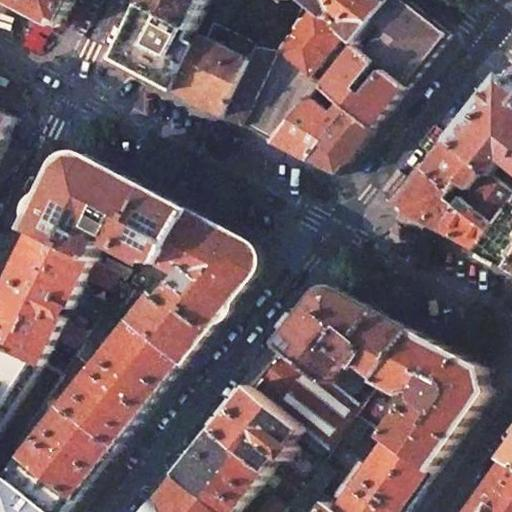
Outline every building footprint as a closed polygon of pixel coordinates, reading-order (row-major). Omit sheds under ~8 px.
[(10,0),(59,26),(68,22),(78,0),(10,0)] [(150,0),(148,5),(199,31),(213,5),(223,10),(227,0),(150,0)] [(396,0),(309,0),(308,1),(316,8),(331,20),(338,11),(350,21),(343,30),(348,34),(361,44),(384,16),(396,0)] [(454,35),(410,0),(396,0),(384,16),(396,26),(372,54),(412,88),(454,35)] [(148,5),(125,58),(183,92),(210,36),(199,31),(148,5)] [(329,59),(348,34),(343,30),(331,20),(316,8),(308,19),(306,18),(290,38),(292,40),(283,51),(316,78),(329,59)] [(229,117),(262,47),(262,46),(245,38),(238,52),(225,45),(233,31),(217,22),(210,36),(183,92),(229,117)] [(316,78),(283,51),(262,47),(229,117),(277,141),(314,97),(324,85),(316,78)] [(379,129),(412,88),(372,54),(364,47),(330,90),(339,97),(379,129)] [(507,159),(511,162),(511,81),(505,75),(453,139),(496,174),(507,159)] [(334,114),(314,97),(277,141),(313,160),(325,141),(332,147),(319,164),(342,176),(379,129),(339,97),(336,102),(340,106),(334,114)] [(0,163),(21,119),(0,107),(0,163)] [(453,139),(430,168),(458,192),(465,198),(500,227),(511,210),(511,188),(496,174),(453,139)] [(69,168),(39,232),(102,261),(103,258),(100,257),(107,243),(100,239),(105,230),(123,239),(120,245),(154,264),(157,257),(171,264),(198,212),(98,159),(69,168)] [(430,168),(399,206),(442,229),(460,205),(453,199),(458,192),(430,168)] [(460,205),(442,229),(482,250),(500,227),(465,198),(460,205)] [(511,210),(500,227),(482,250),(511,266),(511,210)] [(167,299),(162,295),(139,323),(192,363),(220,328),(264,274),(258,244),(198,212),(171,264),(188,273),(167,299)] [(39,232),(0,311),(0,342),(68,373),(79,357),(90,339),(99,323),(93,319),(87,329),(71,320),(91,279),(118,293),(130,275),(106,264),(102,261),(39,232)] [(109,258),(106,264),(130,275),(131,276),(134,270),(109,258)] [(137,289),(127,282),(115,301),(125,309),(137,289)] [(326,299),(288,345),(364,408),(373,396),(363,387),(365,384),(368,376),(352,364),(357,357),(369,366),(367,368),(375,374),(378,370),(387,377),(421,331),(351,294),(326,299)] [(127,312),(113,301),(99,323),(90,339),(100,347),(127,312)] [(138,321),(70,406),(124,448),(162,400),(192,363),(139,323),(138,321)] [(387,377),(384,381),(410,395),(413,407),(391,438),(395,440),(441,472),(497,393),(491,368),(421,331),(387,377)] [(0,511),(73,511),(83,500),(16,455),(55,394),(66,377),(68,373),(0,342),(0,511)] [(272,365),(255,386),(309,430),(334,450),(343,437),(359,415),(364,408),(288,345),(272,365)] [(85,363),(79,357),(68,373),(66,377),(70,380),(74,377),(85,363)] [(238,407),(221,428),(277,472),(288,458),(292,462),(302,447),(298,444),(309,430),(255,386),(238,407)] [(55,394),(16,455),(83,500),(103,474),(124,448),(70,406),(55,394)] [(343,437),(356,446),(372,424),(359,415),(343,437)] [(203,451),(184,475),(230,511),(244,511),(277,472),(221,428),(203,451)] [(395,440),(346,510),(348,511),(412,511),(441,472),(395,440)] [(511,511),(511,460),(510,459),(473,511),(511,511)] [(325,462),(309,483),(322,493),(338,471),(325,462)] [(230,511),(184,475),(154,511),(230,511)] [(348,511),(346,510),(334,502),(326,511),(348,511)] [(280,511),(268,503),(261,511),(280,511)]
